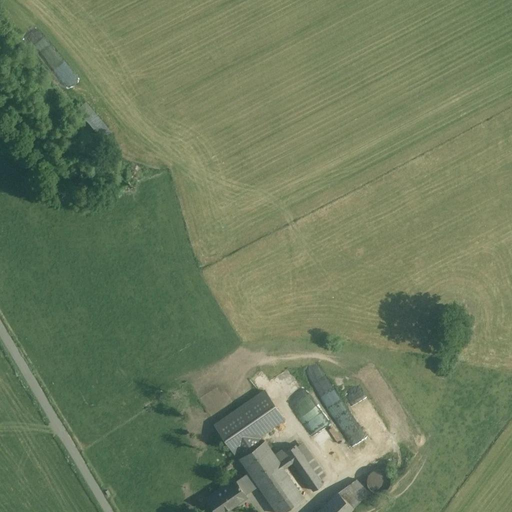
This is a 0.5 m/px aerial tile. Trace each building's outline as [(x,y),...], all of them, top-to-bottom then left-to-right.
[(78,103),(78,116),(94,116),(94,103),(78,103)] [(333,338),(325,336),(323,345),(331,347),(333,338)] [(263,390),(213,424),(234,454),(240,451),(243,455),(262,442),(258,438),(285,419),(264,389),(263,390)] [(339,394),(324,401),(336,427),(351,420),(339,394)] [(274,455),(264,441),(262,442),(243,455),(240,457),(250,472),(259,485),(277,511),(282,511),(303,498),(283,469),(284,469),(278,461),(274,455)] [(304,441),(296,446),(320,479),(327,474),(304,441)] [(313,491),(323,484),(320,479),(296,446),(295,444),(286,451),(282,454),(284,457),(278,461),(284,469),(293,462),(313,491)] [(274,455),(278,461),(284,457),(282,454),(286,451),(284,448),(274,455)] [(387,487),(389,483),(390,479),(389,475),(386,472),(383,470),(379,469),(375,469),(371,472),(368,475),(367,480),(368,484),(371,488),(375,490),(379,491),(383,490),(387,487)] [(234,480),(208,499),(208,498),(207,498),(216,511),(222,511),(245,496),(246,497),(246,496),(245,495),(246,494),(259,485),(250,472),(236,481),(235,479),(234,480)] [(338,492),(353,508),(369,492),(357,479),(338,492)] [(338,492),(316,511),(349,511),(353,508),(338,492)]
